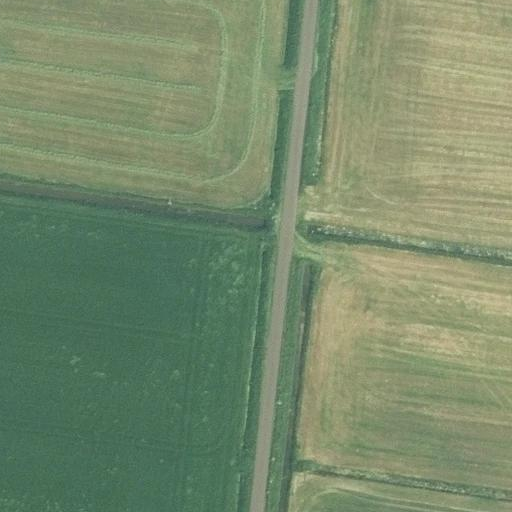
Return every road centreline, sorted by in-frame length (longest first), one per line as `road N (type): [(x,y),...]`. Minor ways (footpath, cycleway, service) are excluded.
road 1 (unclassified): [(285,238),(256,511)]
road 2 (unclassified): [(285,238),(310,0)]
